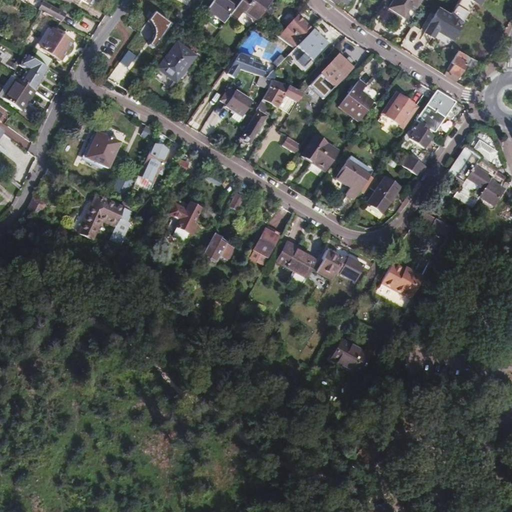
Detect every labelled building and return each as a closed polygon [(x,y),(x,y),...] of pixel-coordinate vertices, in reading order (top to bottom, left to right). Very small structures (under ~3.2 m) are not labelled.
[(229,0),(228,3),(223,0),(214,0),(207,10),(204,14),(210,18),(213,15),(224,24),(234,10),(235,8),(240,0),(229,0)] [(234,10),(230,16),(236,20),(242,12),(257,22),(271,2),(267,0),(250,0),(250,2),(247,0),(240,0),(235,8),(234,10)] [(419,0),(392,0),(388,9),(402,18),(410,5),(415,8),(419,0)] [(459,0),(455,7),(466,13),(474,0),(459,0)] [(39,10),(62,22),(65,15),(42,2),(39,10)] [(466,13),(455,7),(449,17),(437,10),(424,34),(431,38),(438,26),(454,34),(466,13)] [(86,30),(89,20),(81,17),(78,27),(86,30)] [(300,42),(310,31),(295,18),(285,29),(280,34),(277,38),(294,49),(295,47),(296,47),(300,42)] [(162,28),(170,33),(174,28),(166,23),(162,28)] [(38,48),(59,61),(71,42),(50,29),(38,48)] [(324,45),(310,31),(300,42),(296,47),(295,47),(310,61),(324,45)] [(157,70),(175,84),(194,58),(176,44),(157,70)] [(129,69),(136,55),(126,51),(119,64),(129,69)] [(445,72),(443,76),(454,82),(469,57),(458,51),(450,64),(453,65),(447,74),(445,72)] [(48,70),(23,55),(17,65),(25,70),(18,81),(34,92),(48,70)] [(313,82),(326,95),(350,69),(337,57),(313,82)] [(229,75),(234,79),(239,71),(241,69),(260,77),(262,69),(236,60),(233,68),(229,75)] [(18,81),(8,75),(0,88),(0,97),(22,111),(34,92),(18,81)] [(273,82),(266,80),(260,78),(258,85),(269,89),(273,82)] [(337,107),(358,122),(372,102),(359,93),(364,86),(356,81),(337,107)] [(302,96),(295,91),(289,88),(273,82),(269,89),(269,90),(262,102),(275,110),(283,95),(297,103),(302,96)] [(227,90),(219,102),(225,106),(224,108),(241,120),(251,104),(235,93),(233,95),(227,90)] [(436,92),(415,122),(426,129),(433,134),(454,102),(436,92)] [(380,113),(400,128),(414,109),(394,94),(380,113)] [(256,112),(240,139),(250,145),(266,117),(256,112)] [(426,129),(415,122),(403,140),(406,142),(407,139),(422,149),(430,137),(424,133),(426,129)] [(83,156),(85,157),(97,133),(94,132),(83,156)] [(97,133),(85,157),(105,167),(117,142),(97,133)] [(302,156),(325,172),(337,153),(314,137),(302,156)] [(491,162),(498,151),(478,139),(472,150),(491,162)] [(279,148),(293,157),(299,148),(285,140),(279,148)] [(150,145),(141,167),(157,174),(166,153),(150,145)] [(458,181),(474,157),(463,149),(447,173),(458,181)] [(399,166),(417,179),(425,168),(406,156),(399,166)] [(479,160),(474,157),(458,181),(462,183),(453,197),(470,209),(477,199),(491,208),(502,191),(498,188),(502,183),(493,177),(495,173),(489,169),(491,166),(480,158),(479,160)] [(345,195),(353,201),(371,174),(349,158),(335,179),(349,188),(345,195)] [(174,159),(171,167),(183,173),(187,165),(174,159)] [(124,190),(129,180),(118,175),(113,184),(124,190)] [(367,205),(378,213),(383,205),(386,207),(396,192),(382,183),(367,205)] [(33,196),(26,211),(40,217),(45,204),(34,193),(33,196)] [(235,194),(228,208),(233,211),(241,197),(235,194)] [(95,197),(91,204),(97,206),(100,200),(95,197)] [(91,204),(78,235),(91,241),(100,221),(114,227),(122,209),(100,200),(97,206),(91,204)] [(167,214),(177,220),(183,209),(173,204),(167,214)] [(183,209),(177,220),(179,221),(171,236),(181,242),(186,233),(189,235),(194,226),(191,224),(198,210),(188,205),(185,210),(183,209)] [(122,209),(114,227),(108,241),(118,245),(127,224),(125,223),(130,213),(122,209)] [(420,214),(416,222),(437,230),(441,222),(420,214)] [(279,232),(266,225),(251,252),(264,259),(279,232)] [(222,239),(214,235),(202,257),(215,264),(225,246),(220,242),(222,239)] [(305,279),(315,261),(298,252),(300,250),(294,246),(286,242),(275,262),(283,267),(305,279)] [(334,272),(342,259),(326,250),(313,274),(329,282),(334,272)] [(345,260),(342,259),(334,272),(353,282),(361,266),(346,258),(345,260)] [(409,301),(421,279),(412,273),(410,276),(403,272),(392,265),(381,285),(409,301)] [(176,284),(184,288),(191,273),(184,269),(176,284)] [(183,301),(193,307),(199,296),(194,293),(191,298),(182,293),(178,300),(182,302),(183,301)] [(327,365),(354,380),(366,358),(339,343),(327,365)]
